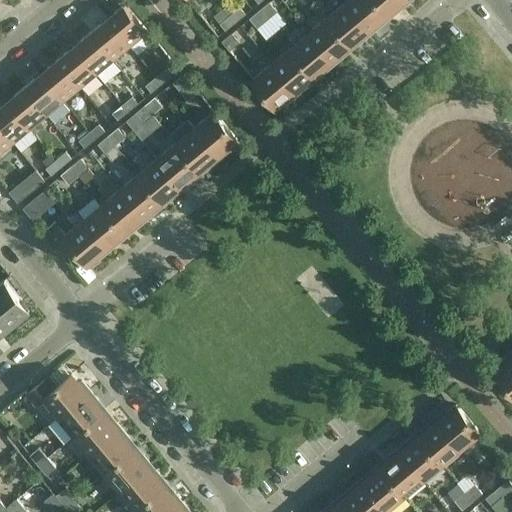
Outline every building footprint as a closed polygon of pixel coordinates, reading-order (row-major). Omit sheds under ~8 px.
[(388,14),(376,0),(348,0),(347,1),(372,32),(382,23),(379,21),(388,14)] [(409,1),(407,0),(376,0),(388,14),(397,7),(399,9),(409,1)] [(278,11),(270,1),(260,10),(268,19),(278,11)] [(372,32),(347,1),(328,17),(351,45),(360,37),(362,40),(372,32)] [(126,4),(125,3),(114,12),(115,13),(116,12),(117,14),(110,21),(130,46),(148,31),(126,4)] [(240,6),(230,15),(236,22),(246,13),(240,6)] [(268,19),(260,10),(250,18),(258,27),(268,19)] [(236,22),(230,15),(220,23),(226,30),(236,22)] [(351,45),(328,17),(310,32),(335,62),(345,54),(343,52),(351,45)] [(130,46),(110,21),(102,27),(101,25),(101,24),(101,23),(91,32),(114,59),(130,46)] [(114,59),(91,32),(81,40),(82,41),(83,40),(84,42),(77,48),(97,73),(114,59)] [(240,42),(232,32),(222,41),(230,50),(240,42)] [(335,62),(310,32),(291,47),(314,75),(323,68),(325,70),(335,62)] [(314,75),(291,47),(273,63),(298,93),(308,85),(306,82),(314,75)] [(97,73),(77,48),(69,55),(67,53),(68,52),(67,51),(58,59),(81,87),(97,73)] [(81,87),(58,59),(48,67),(49,68),(49,67),(51,69),(43,76),(64,101),(81,87)] [(298,93),(273,63),(253,79),(276,106),(286,99),(288,101),(298,93)] [(166,68),(156,76),(162,83),(172,75),(166,68)] [(173,82),(181,91),(191,83),(183,73),(173,82)] [(64,101),(43,76),(36,82),(34,80),(35,79),(34,78),(24,87),(47,114),(64,101)] [(162,83),(156,76),(146,85),(152,92),(162,83)] [(47,114),(24,87),(14,95),(15,96),(16,95),(18,97),(10,103),(31,128),(47,114)] [(133,96),(123,104),(129,111),(138,103),(133,96)] [(155,96),(145,105),(153,114),(163,106),(155,96)] [(31,128),(10,103),(2,110),(1,108),(2,107),(1,106),(0,106),(0,125),(14,142),(31,128)] [(129,111),(123,104),(113,112),(118,119),(129,111)] [(153,114),(145,105),(135,113),(143,122),(153,114)] [(214,111),(195,127),(220,157),(230,149),(228,147),(237,139),(214,111)] [(220,157),(195,127),(188,118),(169,134),(177,142),(200,170),(208,163),(210,165),(220,157)] [(99,123),(89,131),(95,138),(105,130),(99,123)] [(0,153),(14,142),(0,125),(0,153)] [(118,127),(108,135),(116,145),(126,136),(118,127)] [(95,138),(89,131),(79,140),(85,147),(95,138)] [(116,145),(108,135),(98,144),(106,153),(116,145)] [(200,170),(177,142),(158,158),(183,188),(193,180),(191,177),(200,170)] [(66,151),(56,159),(62,166),(72,158),(66,151)] [(82,158),(71,166),(79,175),(89,167),(82,158)] [(183,188),(158,158),(140,173),(163,201),(171,194),(173,196),(183,188)] [(62,166),(56,159),(46,167),(52,174),(62,166)] [(79,175),(71,166),(61,174),(69,184),(79,175)] [(29,181),(35,188),(45,180),(39,173),(29,181)] [(163,201),(140,173),(121,188),(146,219),(156,210),(154,208),(163,201)] [(146,219),(121,188),(103,204),(126,231),(134,224),(136,227),(146,219)] [(126,231),(103,204),(84,219),(109,249),(119,241),(117,238),(126,231)] [(109,249),(84,219),(66,234),(59,226),(48,235),(65,255),(75,247),(88,263),(97,255),(99,257),(109,249)] [(5,279),(0,283),(0,311),(12,326),(20,319),(23,316),(29,307),(5,279)] [(12,326),(0,311),(0,334),(1,335),(4,333),(4,332),(12,326)] [(511,353),(503,361),(505,364),(496,371),(511,390),(511,353)] [(80,382),(72,373),(56,386),(48,376),(28,393),(37,404),(45,397),(60,415),(91,390),(82,380),(80,382)] [(99,400),(91,390),(60,415),(76,434),(103,411),(96,402),(99,400)] [(480,432),(457,404),(447,412),(445,409),(435,417),(460,448),(480,432)] [(110,419),(103,411),(76,434),(91,452),(121,427),(113,417),(110,419)] [(460,448),(435,417),(426,425),(428,428),(419,435),(442,463),(460,448)] [(129,437),(121,427),(91,452),(106,471),(134,448),(127,439),(129,437)] [(442,463),(419,435),(410,442),(408,440),(398,448),(423,478),(442,463)] [(40,447),(31,454),(39,464),(48,456),(40,447)] [(141,456),(134,448),(106,471),(121,489),(152,464),(144,454),(141,456)] [(423,478),(398,448),(389,456),(391,459),(382,466),(405,493),(423,478)] [(57,467),(48,456),(39,464),(47,474),(57,467)] [(493,468),(501,477),(511,469),(503,460),(493,468)] [(481,483),(493,474),(485,463),(473,472),(481,483)] [(160,474),(152,464),(121,489),(137,508),(165,485),(157,476),(160,474)] [(405,493),(382,466),(373,473),(371,470),(361,478),(387,509),(405,493)] [(382,511),(387,509),(361,478),(352,487),(354,489),(345,496),(358,511),(382,511)] [(511,487),(511,484),(508,479),(497,488),(503,495),(511,487)] [(475,483),(465,491),(473,500),(483,492),(475,483)] [(172,493),(165,485),(137,508),(140,511),(169,511),(182,501),(174,491),(172,493)] [(66,487),(61,491),(56,495),(65,505),(74,497),(66,487)] [(503,495),(497,488),(486,497),(492,504),(503,495)] [(473,500),(465,491),(455,500),(463,509),(473,500)] [(358,511),(345,496),(336,503),(334,501),(324,509),(326,511),(358,511)] [(76,511),(82,507),(74,497),(65,505),(70,511),(76,511)] [(29,511),(17,498),(7,507),(0,511),(29,511)] [(189,511),(191,511),(182,501),(169,511),(189,511)]
